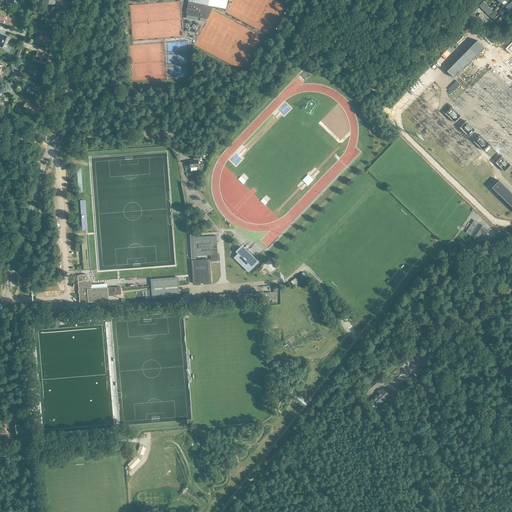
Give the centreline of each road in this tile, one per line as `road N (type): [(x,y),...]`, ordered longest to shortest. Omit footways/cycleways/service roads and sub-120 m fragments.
road 1 (unclassified): [(0,313),(91,0)]
road 2 (track): [(275,282),(302,265),(322,281),(346,338),(330,360)]
road 3 (unclassified): [(404,373),(511,284)]
